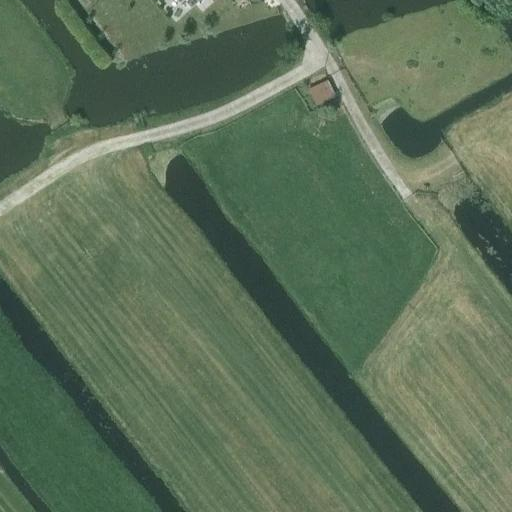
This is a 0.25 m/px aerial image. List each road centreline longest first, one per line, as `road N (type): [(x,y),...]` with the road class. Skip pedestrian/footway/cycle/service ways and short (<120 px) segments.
road 1 (track): [(325,57),(206,122),(57,167),(0,207)]
road 2 (track): [(283,0),(407,198)]
